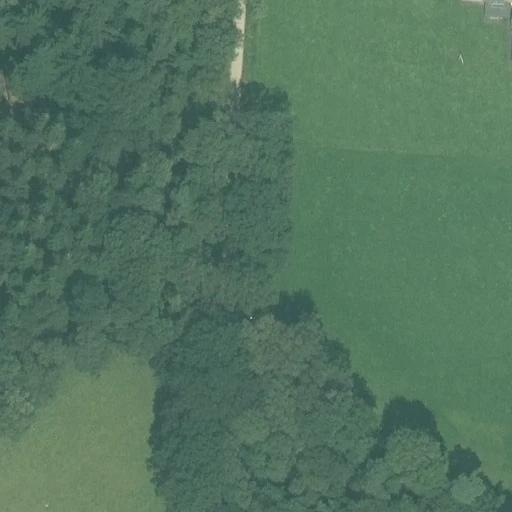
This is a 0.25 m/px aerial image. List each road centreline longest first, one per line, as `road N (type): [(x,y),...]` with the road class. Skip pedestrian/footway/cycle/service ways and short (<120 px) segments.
road 1 (track): [(230,0),(208,333)]
road 2 (track): [(208,333),(206,511)]
